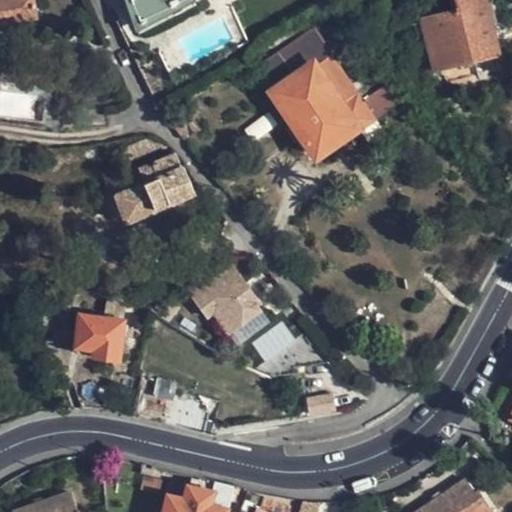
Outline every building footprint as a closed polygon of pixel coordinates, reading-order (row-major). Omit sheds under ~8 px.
[(0,0),(0,23),(38,18),(35,0),(0,0)] [(133,0),(142,20),(187,0),(133,0)] [(455,0),(458,10),(412,20),(418,46),(426,44),(432,72),(442,69),(445,82),(503,69),(493,32),(504,28),(496,0),(495,0),(486,3),(485,0),(455,0)] [(361,123),(364,127),(399,102),(387,85),(364,100),(332,55),(334,55),(314,27),(255,69),(293,122),(304,138),(316,154),(361,123)] [(64,130),(108,127),(107,105),(67,107),(64,130)] [(173,129),(181,140),(203,129),(196,116),(173,129)] [(286,130),(295,143),(304,138),(293,122),(286,130)] [(366,130),(364,127),(361,123),(316,154),(320,160),(329,154),(335,158),(354,144),(350,139),(366,130)] [(176,154),(174,152),(139,167),(140,171),(123,177),(128,190),(116,195),(128,223),(197,194),(185,166),(180,168),(176,154)] [(212,292),(205,284),(191,293),(208,319),(213,316),(228,335),(262,311),(258,307),(261,305),(239,274),(233,278),(231,275),(223,281),(227,286),(216,293),(214,290),(212,292)] [(126,324),(84,316),(78,348),(96,351),(95,355),(120,359),(126,324)] [(264,362),(296,341),(282,320),(251,342),(264,362)] [(175,328),(158,324),(156,334),(172,338),(175,328)] [(133,417),(204,433),(211,401),(174,392),(175,382),(142,374),(133,417)] [(307,399),(309,414),(332,412),(330,396),(307,399)] [(475,492),(466,481),(417,511),(492,511),(477,490),(475,492)] [(232,487),(214,483),(212,493),(189,488),(186,501),(169,498),(165,511),(225,511),(226,509),(229,508),(233,488),(232,487)] [(77,511),(71,492),(16,511),(77,511)] [(256,510),(254,511),(292,511),(293,509),(262,503),(259,511),(256,510)]
